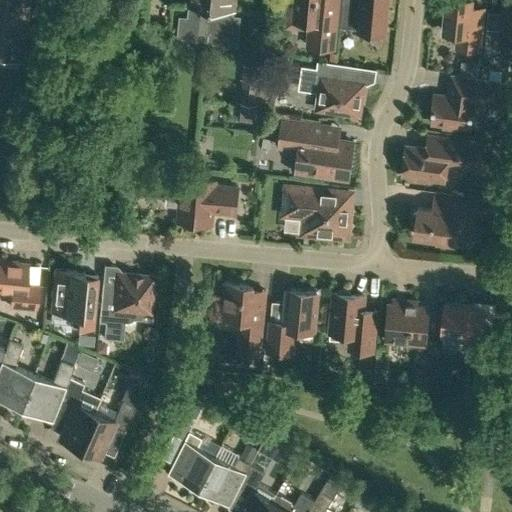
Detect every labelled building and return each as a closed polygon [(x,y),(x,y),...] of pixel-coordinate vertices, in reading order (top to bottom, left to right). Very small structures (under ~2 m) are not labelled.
[(0,0),(0,57),(24,60),(30,0),(0,0)] [(178,31),(208,34),(211,0),(188,0),(187,15),(183,15),(183,16),(179,15),(178,31)] [(211,0),(208,34),(218,35),(238,36),(240,16),(233,15),(234,10),(234,0),(211,0)] [(294,14),(294,15),(294,16),(294,18),(295,19),(296,20),(297,21),(298,21),(299,21),(310,22),(310,28),(308,46),(334,48),(337,11),(338,0),(295,0),(295,6),(294,14)] [(358,28),(358,29),(386,31),(388,0),(360,0),(360,4),(342,2),(340,27),(358,28)] [(471,7),(471,0),(446,0),(444,31),(458,32),(457,48),(479,50),(483,8),(471,7)] [(510,56),(511,42),(511,41),(511,1),(504,1),(501,30),(487,29),(484,54),(510,56)] [(164,25),(144,22),(139,56),(159,59),(164,25)] [(42,35),(29,34),(28,55),(41,55),(42,35)] [(283,56),(276,61),(282,69),(289,63),(283,56)] [(354,83),(352,80),(350,80),(352,67),(357,68),(357,66),(325,62),(324,69),(302,66),(299,85),(321,89),(318,108),(322,108),(321,111),(336,113),(336,110),(358,113),(361,99),(364,99),(366,85),(355,83),(354,83)] [(241,102),(240,120),(254,122),(256,103),(257,100),(271,101),(272,81),(258,79),(259,67),(244,66),(241,102)] [(482,115),(483,105),(498,107),(501,80),(452,73),(449,96),(434,94),(432,109),(434,109),(432,123),(470,129),(472,113),(482,115)] [(44,96),(52,97),(54,85),(46,84),(44,96)] [(307,151),(304,172),(348,178),(353,142),(337,139),(339,126),(312,122),(283,118),(281,133),(279,147),(293,149),(307,151)] [(428,135),(426,148),(406,146),(402,174),(416,176),(416,179),(430,181),(431,178),(444,180),(446,167),(449,165),(478,169),(482,143),(428,135)] [(511,145),(503,144),(501,155),(511,156),(511,145)] [(180,205),(178,220),(211,223),(212,210),(236,213),(238,187),(215,185),(215,181),(182,178),(181,190),(177,192),(176,203),(180,205)] [(349,213),(349,207),(351,193),(305,188),(306,187),(286,185),(283,214),(308,217),(306,235),(323,237),(324,234),(347,236),(347,229),(350,230),(352,214),(349,213)] [(132,186),(127,195),(136,201),(141,191),(132,186)] [(28,187),(26,211),(42,213),(42,215),(49,215),(51,194),(44,194),(45,189),(28,187)] [(495,189),(494,195),(506,198),(508,192),(495,189)] [(434,196),(432,210),(418,208),(418,210),(413,211),(412,221),(416,223),(414,234),(437,238),(436,244),(455,246),(457,228),(467,229),(470,226),(474,202),(434,196)] [(500,205),(498,216),(509,217),(510,207),(500,205)] [(35,308),(38,284),(26,283),(28,264),(4,262),(4,260),(0,259),(0,289),(10,290),(9,305),(35,308)] [(96,279),(83,277),(84,271),(55,269),(51,310),(71,312),(70,325),(92,327),(96,279)] [(153,276),(123,273),(122,281),(116,285),(102,284),(99,321),(105,322),(103,337),(123,339),(124,322),(127,322),(131,321),(133,319),(135,316),(137,313),(150,314),(153,276)] [(252,289),(252,288),(253,285),(225,282),(223,297),(221,296),(220,313),(222,314),(222,318),(239,319),(238,332),(240,333),(238,352),(259,354),(266,290),(252,289)] [(287,288),(286,302),(284,322),(270,321),(267,351),(292,353),(294,333),(299,329),(314,331),(318,291),(287,288)] [(372,351),(376,317),(376,310),(363,309),(364,295),(351,294),(349,291),(340,290),(337,293),(334,292),(330,332),(341,333),(341,337),(344,340),(348,341),(347,349),(372,351)] [(389,303),(385,341),(425,344),(429,306),(417,305),(417,301),(394,299),(393,303),(389,303)] [(492,329),(481,328),(483,306),(445,303),(442,332),(444,332),(442,345),(470,347),(470,346),(475,347),(474,358),(487,360),(492,329)] [(37,330),(33,339),(44,343),(47,333),(37,330)] [(78,331),(77,341),(93,344),(94,332),(78,331)] [(4,351),(0,361),(0,399),(19,407),(33,373),(14,366),(22,345),(9,339),(4,351)] [(97,339),(96,350),(107,350),(108,340),(97,339)] [(80,347),(67,342),(60,359),(73,364),(80,347)] [(81,352),(76,364),(91,370),(96,358),(81,352)] [(376,356),(375,368),(387,369),(388,357),(376,356)] [(58,405),(69,376),(74,365),(60,359),(52,381),(33,373),(19,407),(52,420),(58,405)] [(360,373),(359,381),(371,382),(373,370),(365,369),(360,373)] [(84,383),(69,376),(58,405),(70,410),(59,436),(79,445),(94,412),(75,403),(84,383)] [(94,412),(79,445),(100,454),(113,424),(125,430),(135,406),(122,400),(113,420),(94,412)] [(169,472),(199,488),(216,456),(198,446),(202,437),(189,431),(169,472)] [(247,444),(241,456),(251,462),(257,449),(247,444)] [(296,463),(299,465),(308,471),(313,462),(300,455),(296,463)] [(234,465),(216,456),(199,488),(230,504),(240,486),(239,486),(251,463),(238,456),(234,465)] [(265,471),(251,463),(239,486),(240,486),(251,493),(240,511),(265,511),(277,492),(259,482),(265,471)] [(290,484),(306,487),(309,472),(294,469),(290,484)] [(324,511),(334,496),(322,489),(315,500),(307,511),(324,511)] [(307,511),(315,500),(301,492),(295,503),(277,492),(265,511),(307,511)]
